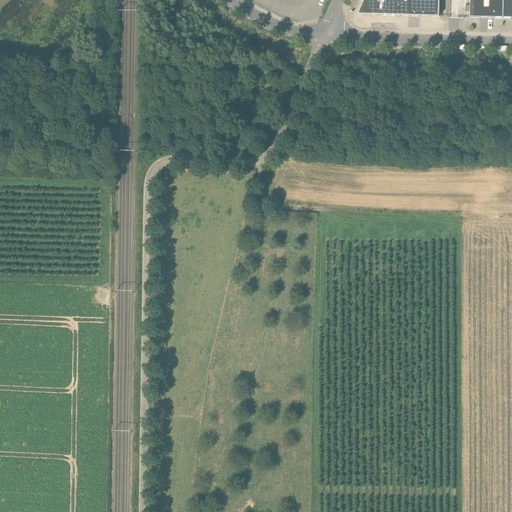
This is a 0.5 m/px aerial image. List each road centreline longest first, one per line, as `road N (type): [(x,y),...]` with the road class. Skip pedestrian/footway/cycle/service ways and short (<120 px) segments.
road 1 (unclassified): [(141,511),(154,169),(175,160),(239,164),(264,155),(278,143),(325,36)]
road 2 (unclassified): [(325,36),(511,44)]
